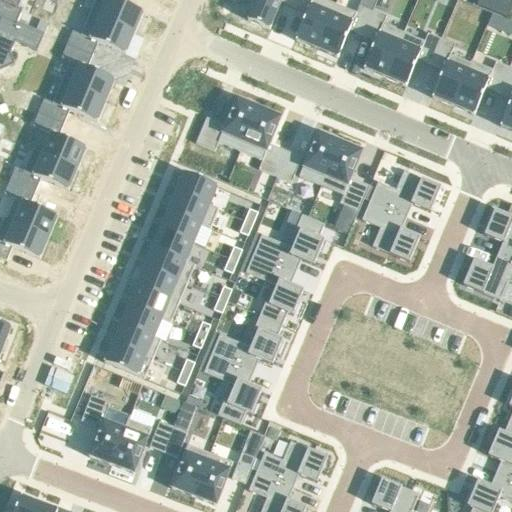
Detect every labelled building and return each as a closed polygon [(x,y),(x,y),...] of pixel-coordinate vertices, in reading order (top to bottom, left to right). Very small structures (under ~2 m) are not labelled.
[(0,0),(0,18),(1,19),(17,24),(22,11),(19,9),(22,0),(44,0),(57,5),(59,0),(0,0)] [(106,0),(98,19),(134,34),(143,13),(116,2),(116,0),(106,0)] [(253,9),(247,22),(270,31),(281,3),(294,8),(297,0),(253,0),(251,8),(253,9)] [(297,0),(294,8),(307,14),(295,42),(316,50),(335,6),(321,0),(297,0)] [(479,0),(477,5),(506,18),(511,5),(499,0),(479,0)] [(335,6),(316,50),(338,59),(349,31),(362,37),(373,12),(359,6),(356,15),(335,6)] [(373,12),(362,37),(375,43),(364,70),(385,79),(403,34),(383,26),(386,17),(373,12)] [(0,71),(15,66),(10,55),(15,43),(37,53),(44,35),(17,24),(1,19),(0,21),(0,71)] [(72,33),(67,46),(92,57),(98,44),(126,56),(134,34),(98,19),(90,40),(72,33)] [(403,34),(385,79),(406,88),(417,60),(430,66),(441,40),(427,35),(424,43),(403,34)] [(441,40),(430,66),(443,71),(432,99),(453,108),(470,65),(450,56),(454,46),(441,40)] [(67,46),(61,60),(79,67),(70,88),(106,103),(115,81),(87,70),(92,57),(67,46)] [(470,65),(453,108),(474,116),(486,89),(499,94),(509,69),(496,63),(492,72),(471,63),(470,65)] [(511,69),(509,69),(499,94),(511,100),(500,128),(511,132),(511,69)] [(44,101),(38,114),(64,125),(69,112),(97,124),(106,103),(70,88),(61,108),(44,101)] [(225,127),(217,144),(218,144),(240,154),(259,109),(237,99),(225,127)] [(259,109),(240,154),(262,163),(263,163),(270,146),(281,118),(259,109)] [(38,114),(33,128),(50,135),(41,156),(77,171),(86,150),(58,138),(64,125),(38,114)] [(207,119),(196,145),(214,153),(218,144),(217,144),(225,127),(207,119)] [(318,133),(299,178),(321,188),(340,143),(318,133)] [(340,143),(321,188),(343,197),(344,197),(351,180),(362,152),(340,143)] [(262,163),(259,171),(277,179),(288,154),(270,146),(263,163),(262,163)] [(288,154),(277,179),(291,185),(301,159),(288,154)] [(15,169),(10,183),(35,193),(41,180),(68,192),(77,171),(41,156),(33,176),(15,169)] [(378,184),(370,203),(404,217),(409,205),(430,214),(441,188),(404,173),(396,191),(378,184)] [(184,174),(175,193),(209,208),(210,207),(217,188),(184,174)] [(343,197),(340,205),(358,213),(369,188),(351,180),(344,197),(343,197)] [(10,183),(4,196),(21,203),(13,224),(49,239),(58,218),(30,206),(35,193),(10,183)] [(175,193),(168,212),(201,226),(201,227),(210,231),(218,210),(210,207),(209,208),(175,193)] [(370,203),(362,222),(380,230),(372,248),(409,264),(420,238),(399,230),(404,217),(370,203)] [(249,211),(245,222),(253,226),(258,214),(249,211)] [(511,218),(495,211),(484,236),(505,245),(500,257),(511,262),(511,218)] [(168,212),(160,231),(194,245),(201,227),(201,226),(168,212)] [(261,237),(253,256),(296,274),(301,261),(314,267),(324,241),(319,239),(324,226),(302,217),(296,231),(299,233),(292,250),(261,237)] [(245,222),(240,234),(248,237),(253,226),(245,222)] [(0,242),(0,258),(7,262),(12,248),(40,260),(49,239),(13,224),(4,245),(0,242)] [(160,231),(152,250),(186,264),(186,263),(194,245),(160,231)] [(234,248),(229,260),(237,263),(242,252),(234,248)] [(152,250),(144,269),(186,286),(195,267),(186,263),(186,264),(152,250)] [(253,256),(245,275),(276,288),(269,305),(265,304),(260,317),(282,326),(287,314),(293,317),(303,291),(291,286),(296,274),(253,256)] [(474,261),(463,286),(500,302),(508,283),(511,284),(511,262),(500,257),(494,270),(474,261)] [(229,260),(224,272),(232,275),(237,263),(229,260)] [(144,269),(136,287),(178,305),(186,286),(144,269)] [(136,287),(128,306),(162,320),(161,321),(170,325),(178,305),(136,287)] [(223,288),(219,300),(227,303),(232,292),(223,288)] [(219,300),(214,312),(222,315),(227,303),(219,300)] [(128,306),(120,325),(154,339),(154,338),(161,321),(162,320),(128,306)] [(219,336),(212,355),(254,373),(259,361),(272,366),(283,341),(277,339),(282,326),(260,317),(254,331),(258,332),(250,349),(219,336)] [(202,323),(197,335),(206,339),(210,327),(202,323)] [(0,356),(2,352),(4,353),(8,342),(6,341),(11,328),(0,324),(0,356)] [(120,325),(112,344),(153,361),(161,341),(154,338),(154,339),(120,325)] [(197,335),(192,347),(201,350),(206,339),(197,335)] [(112,344),(104,363),(144,380),(153,361),(112,344)] [(212,355),(203,374),(234,387),(227,405),(224,403),(218,418),(240,427),(246,414),(251,416),(262,391),(249,385),(254,373),(212,355)] [(186,361),(181,373),(190,376),(195,365),(186,361)] [(181,373),(177,384),(185,388),(190,376),(181,373)] [(91,397),(81,423),(95,428),(105,402),(91,397)] [(125,430),(111,467),(134,475),(151,430),(128,421),(125,430)] [(95,441),(89,458),(111,467),(125,430),(103,422),(100,430),(95,441)] [(499,431),(488,457),(501,462),(496,475),(511,481),(511,422),(509,422),(504,434),(499,431)] [(159,423),(149,449),(163,454),(173,429),(159,423)] [(173,429),(163,454),(177,460),(187,434),(173,429)] [(264,454),(256,473),(291,488),(296,475),(317,484),(327,459),(291,443),(283,462),(264,454)] [(187,446),(171,489),(194,498),(210,455),(187,446)] [(210,455),(194,498),(216,507),(233,464),(210,455)] [(241,455),(231,481),(246,486),(255,460),(241,455)] [(256,473),(248,492),(267,500),(261,511),(305,511),(306,509),(286,500),(291,488),(256,473)] [(478,481),(467,507),(472,509),(471,511),(493,511),(499,498),(511,503),(511,481),(496,475),(491,487),(478,481)] [(382,480),(371,506),(386,511),(411,511),(419,496),(382,480)] [(21,497),(15,511),(56,511),(57,511),(21,497)]
